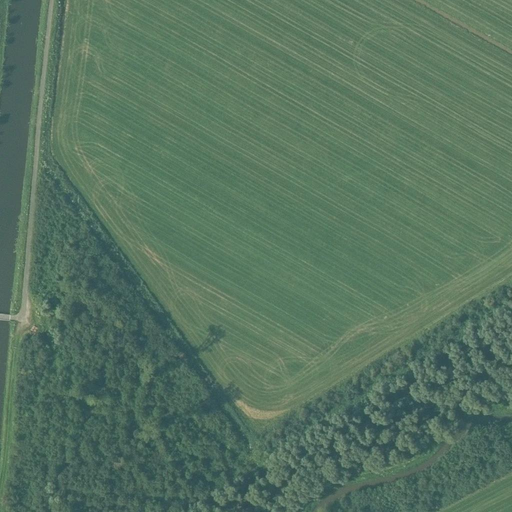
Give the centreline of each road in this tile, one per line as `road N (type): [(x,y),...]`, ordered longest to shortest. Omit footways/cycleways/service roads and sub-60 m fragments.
road 1 (track): [(278,511),(264,469),(35,156)]
road 2 (unclassified): [(0,316),(22,314),(51,0)]
road 3 (track): [(0,467),(22,314)]
